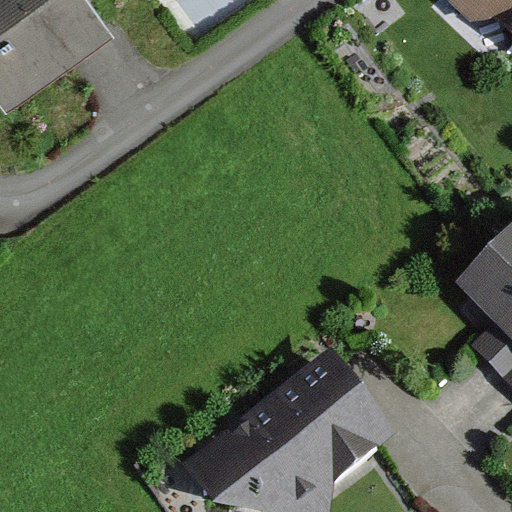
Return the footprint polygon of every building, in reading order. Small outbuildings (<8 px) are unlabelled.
[(0,0),(0,104),(97,36),(70,0),(0,0)] [(209,0),(220,14),(236,0),(209,0)] [(511,34),(511,0),(457,0),(477,18),(484,9),(511,34)] [(511,240),(469,281),(511,326),(511,240)] [(303,511),(383,460),(326,373),(191,462),(219,505),(244,511),(303,511)]
